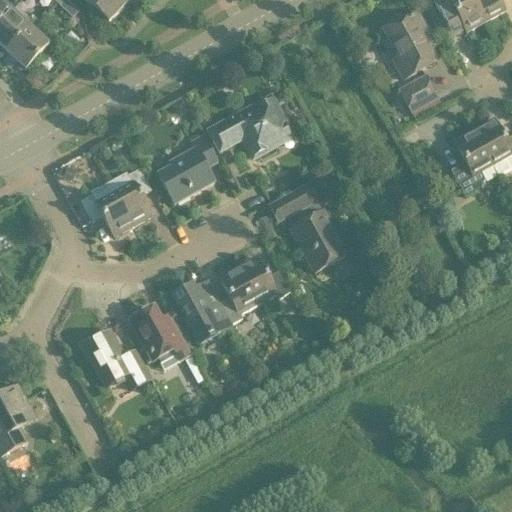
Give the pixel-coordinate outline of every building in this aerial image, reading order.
[(0,0),(0,24),(12,12),(0,0)] [(126,5),(120,0),(83,0),(108,24),(122,9),(126,5)] [(487,23),(474,0),(433,0),(442,16),(454,9),(467,34),(487,23)] [(474,0),(487,23),(505,13),(498,0),(474,0)] [(66,2),(59,9),(73,21),(79,14),(66,2)] [(12,12),(0,24),(0,47),(1,49),(7,54),(30,28),(12,12)] [(419,14),(386,32),(401,59),(394,63),(405,82),(437,64),(428,46),(434,42),(419,14)] [(49,46),(30,28),(7,54),(21,67),(26,71),(49,46)] [(30,75),(24,81),(37,94),(43,88),(30,75)] [(426,77),(397,93),(414,122),(441,107),(438,103),(439,102),(426,77)] [(174,115),(182,118),(188,114),(182,102),(170,109),(174,115)] [(234,119),(209,133),(220,154),(245,141),(254,158),(291,138),(272,102),(235,122),(234,119)] [(475,133),(493,167),(494,167),(499,176),(511,169),(511,138),(505,142),(494,122),(475,133)] [(493,167),(475,133),(454,144),(465,164),(452,172),(466,198),(476,192),(473,188),(485,182),(482,173),(493,167)] [(171,168),(158,176),(176,207),(215,184),(208,170),(218,164),(204,138),(193,144),(197,150),(170,166),(171,168)] [(73,174),(62,169),(56,177),(70,183),(73,174)] [(126,175),(110,184),(134,229),(153,219),(141,197),(151,192),(139,172),(128,178),(126,175)] [(134,229),(110,184),(90,195),(91,198),(82,203),(93,224),(104,218),(115,239),(134,229)] [(309,188),(270,209),(278,225),(292,217),(298,228),(295,229),(309,254),(305,256),(315,275),(347,257),(323,213),(308,222),(302,211),(317,203),(309,188)] [(237,269),(258,306),(275,296),(278,301),(290,294),(278,274),(268,279),(257,258),(237,269)] [(258,306),(237,269),(219,279),(231,300),(219,306),(231,327),(242,321),(239,317),(258,306)] [(231,327),(219,306),(207,286),(195,292),(192,288),(174,298),(201,346),(231,329),(230,327),(231,327)] [(152,310),(131,321),(155,363),(173,353),(179,364),(192,357),(173,322),(162,328),(152,310)] [(110,333),(86,346),(94,360),(90,362),(97,375),(101,373),(110,390),(127,380),(134,392),(152,382),(135,353),(125,359),(110,333)] [(0,424),(1,425),(0,425),(0,453),(3,459),(27,445),(19,431),(32,423),(22,405),(26,403),(18,389),(0,399),(0,424)]
